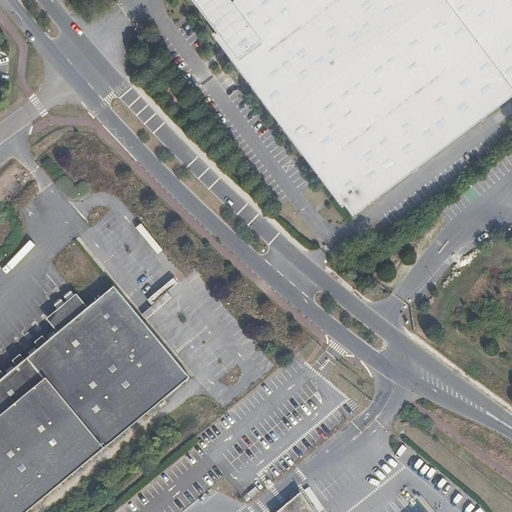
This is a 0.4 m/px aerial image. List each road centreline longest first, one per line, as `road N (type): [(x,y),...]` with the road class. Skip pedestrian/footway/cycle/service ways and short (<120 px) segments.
road 1 (unclassified): [(74,76),(181,193),(344,336),(511,432)]
road 2 (unclassified): [(511,425),(309,271),(95,59)]
